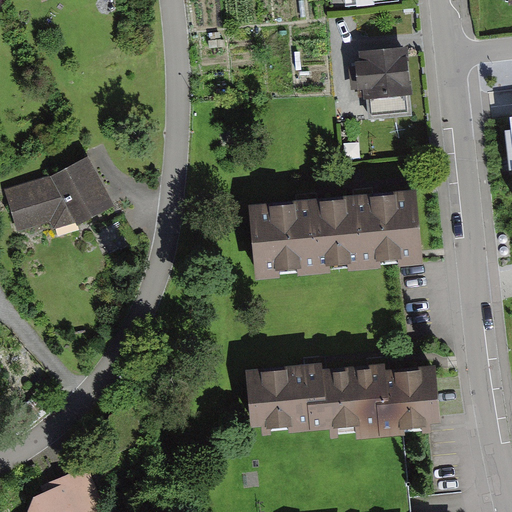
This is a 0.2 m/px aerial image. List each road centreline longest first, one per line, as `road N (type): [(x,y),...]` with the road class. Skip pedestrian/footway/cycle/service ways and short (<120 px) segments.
road 1 (residential): [(0,464),(87,397),(140,323),(155,286),(174,202),(172,0)]
road 2 (residential): [(448,58),(481,347),(511,511)]
